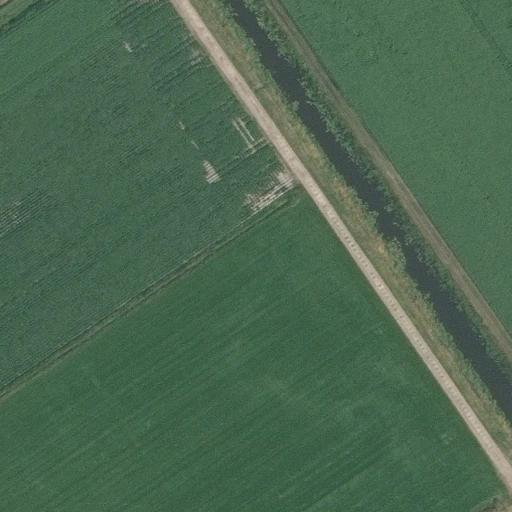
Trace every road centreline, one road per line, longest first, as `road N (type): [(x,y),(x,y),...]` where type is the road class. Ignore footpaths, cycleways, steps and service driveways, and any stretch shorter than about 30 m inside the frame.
road 1 (track): [(178,0),(511,479)]
road 2 (track): [(511,352),(269,0)]
